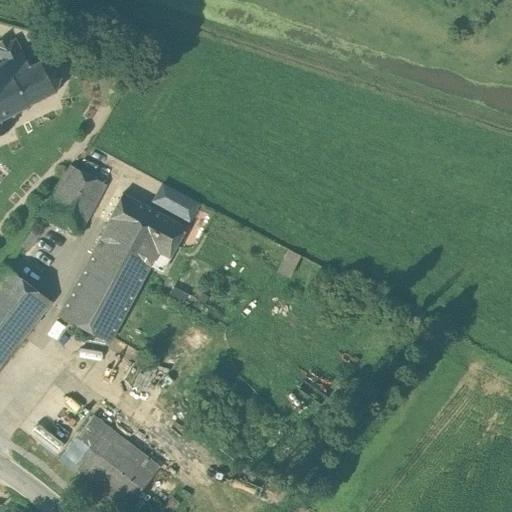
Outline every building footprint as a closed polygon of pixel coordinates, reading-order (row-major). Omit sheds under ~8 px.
[(0,61),(1,64),(0,64),(0,134),(4,133),(7,134),(7,132),(4,131),(1,124),(2,124),(0,121),(0,119),(10,114),(12,118),(15,117),(13,113),(23,107),(26,111),(28,110),(27,109),(28,108),(26,105),(42,97),(43,100),(45,99),(43,96),(52,92),(55,94),(56,92),(53,90),(57,80),(60,79),(60,77),(57,77),(52,68),(54,65),(52,64),(50,66),(40,63),(40,59),(37,60),(38,63),(29,67),(22,55),(23,52),(21,51),(21,52),(14,40),(7,44),(4,38),(0,40),(0,59),(0,60),(0,61)] [(104,185),(69,166),(50,201),(44,212),(79,232),(104,185)] [(183,225),(121,193),(107,220),(111,223),(101,242),(148,266),(159,271),(183,225)] [(148,266),(101,242),(72,300),(69,298),(61,315),(110,340),(148,266)] [(297,256),(284,249),(274,269),(286,276),(297,256)] [(32,326),(0,300),(0,367),(17,345),(32,326)] [(0,404),(35,359),(17,345),(0,367),(0,404)] [(156,463),(91,412),(56,457),(121,508),(156,463)]
